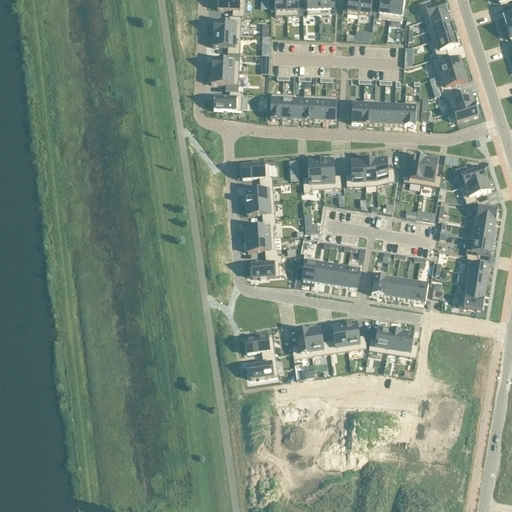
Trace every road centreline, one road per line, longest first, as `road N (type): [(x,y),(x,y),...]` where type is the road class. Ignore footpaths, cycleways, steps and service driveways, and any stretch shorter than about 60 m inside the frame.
road 1 (residential): [(226,128),(246,291),(511,333)]
road 2 (residential): [(226,128),(451,141),(501,124)]
road 3 (unclassified): [(508,354),(483,506)]
road 4 (residential): [(202,0),(198,115),(226,128)]
road 5 (unknown): [(251,132),(268,0)]
road 6 (unclassified): [(460,0),(501,124)]
